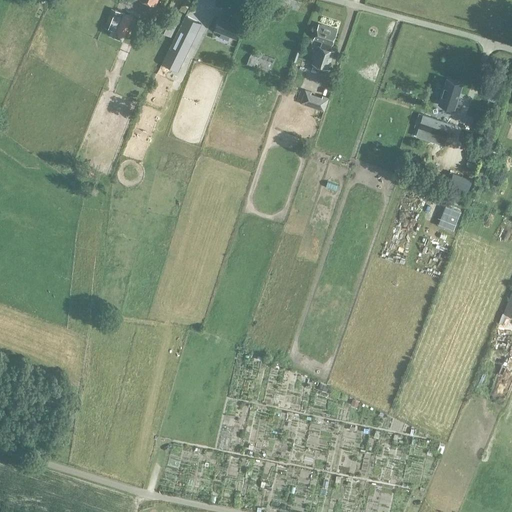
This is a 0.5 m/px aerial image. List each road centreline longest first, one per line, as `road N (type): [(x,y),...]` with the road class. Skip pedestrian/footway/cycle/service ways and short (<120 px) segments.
road 1 (unclassified): [(232,511),(0,449)]
road 2 (residential): [(333,0),(511,48)]
